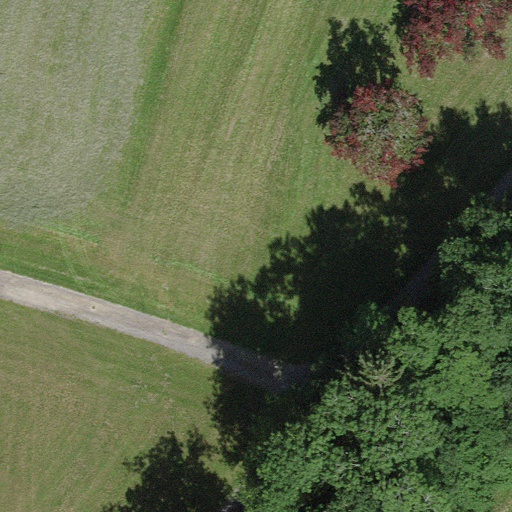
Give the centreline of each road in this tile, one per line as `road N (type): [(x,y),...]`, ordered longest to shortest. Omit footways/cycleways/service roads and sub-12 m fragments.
road 1 (track): [(243,511),(511,201)]
road 2 (track): [(0,281),(351,380)]
